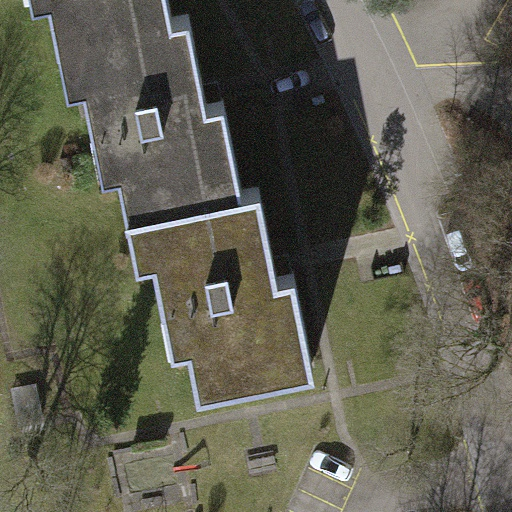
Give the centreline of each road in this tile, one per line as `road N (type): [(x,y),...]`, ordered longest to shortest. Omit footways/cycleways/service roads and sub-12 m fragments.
road 1 (residential): [(511,472),(439,246),(330,0)]
road 2 (track): [(372,87),(511,78)]
